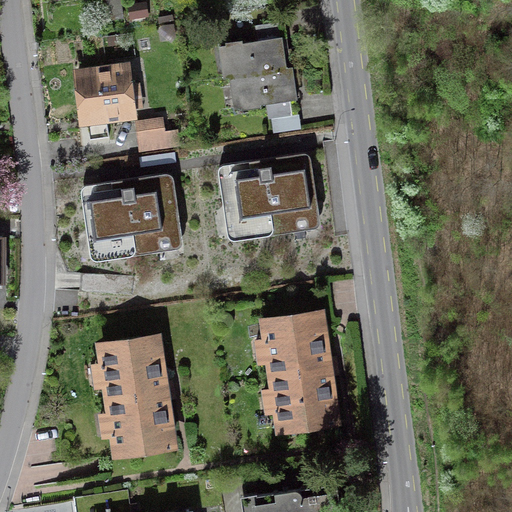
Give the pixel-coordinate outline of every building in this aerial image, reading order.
[(144,3),(129,5),(131,17),(146,15),(144,3)] [(257,39),(226,44),(231,75),(236,74),(292,66),(292,65),(287,66),(284,51),(282,36),(287,35),(285,20),(255,24),(257,39)] [(140,105),(138,85),(126,86),(123,65),(110,67),(110,71),(81,74),(86,117),(129,112),(128,106),(140,105)] [(296,91),(292,66),(236,74),(241,106),(266,102),(268,117),(298,113),(297,98),(296,91)] [(176,130),(164,131),(162,118),(137,121),(141,150),(179,145),(176,130)] [(304,159),(225,171),(234,224),(254,221),(256,231),(292,226),(291,216),(311,213),(304,159)] [(166,179),(88,191),(97,244),(117,241),(118,252),(155,246),(154,236),(174,233),(166,179)] [(315,244),(288,250),(294,283),(321,278),(315,244)] [(335,418),(328,370),(325,371),(324,361),(327,360),(320,313),(265,321),(281,426),(335,418)] [(117,451),(172,442),(165,394),(162,395),(160,385),(163,384),(156,337),(101,345),(117,451)] [(246,495),(247,498),(248,511),(322,511),(322,504),(339,501),(336,482),(246,495)] [(131,511),(128,491),(108,494),(110,511),(131,511)]
